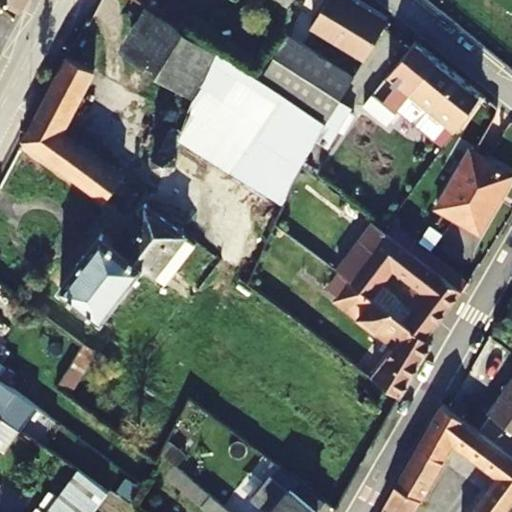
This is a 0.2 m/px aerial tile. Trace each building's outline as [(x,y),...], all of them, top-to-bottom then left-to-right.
[(5,0),(19,10),(24,0),(5,0)] [(365,57),(386,21),(349,0),(325,0),(311,26),(365,57)] [(121,48),(197,97),(224,54),(148,4),(121,48)] [(286,32),(259,77),(278,89),(327,122),(340,100),(355,75),(286,32)] [(396,110),(410,93),(437,58),(416,41),(389,76),(399,84),(385,101),(396,110)] [(259,77),(224,54),(197,97),(251,132),(278,89),(259,77)] [(62,129),(93,70),(68,56),(24,139),(126,214),(144,190),(62,129)] [(410,93),(430,110),(458,75),(437,58),(410,93)] [(481,94),(458,75),(430,110),(455,129),(481,94)] [(378,115),(385,104),(374,97),(367,107),(378,115)] [(352,107),(340,100),(327,122),(316,140),(328,148),(352,107)] [(480,145),(494,151),(506,119),(493,114),(480,145)] [(160,148),(154,155),(155,164),(162,169),(169,169),(173,167),(177,159),(176,152),(168,147),(160,148)] [(511,172),(471,149),(438,207),(480,232),(511,175),(511,172)] [(166,283),(196,245),(186,237),(187,234),(144,203),(115,242),(101,233),(61,287),(102,319),(142,266),(166,283)] [(335,268),(350,280),(371,295),(379,284),(393,266),(414,283),(400,300),(392,311),(426,335),(461,289),(386,231),(372,250),(357,239),(335,268)] [(432,340),(426,335),(392,311),(371,295),(350,280),(337,298),(396,343),(372,374),(400,397),(432,340)] [(400,300),(379,284),(371,295),(392,311),(400,300)] [(15,372),(0,361),(0,378),(1,379),(6,383),(15,372)] [(511,376),(487,412),(511,429),(511,376)] [(0,397),(26,417),(35,405),(6,383),(1,379),(0,378),(0,397)] [(511,456),(441,404),(379,511),(396,511),(397,511),(399,511),(412,511),(454,441),(498,474),(470,511),(502,511),(511,499),(511,456)] [(266,511),(315,511),(325,501),(279,466),(252,500),(266,511)] [(47,511),(93,511),(109,491),(79,470),(47,511)]
